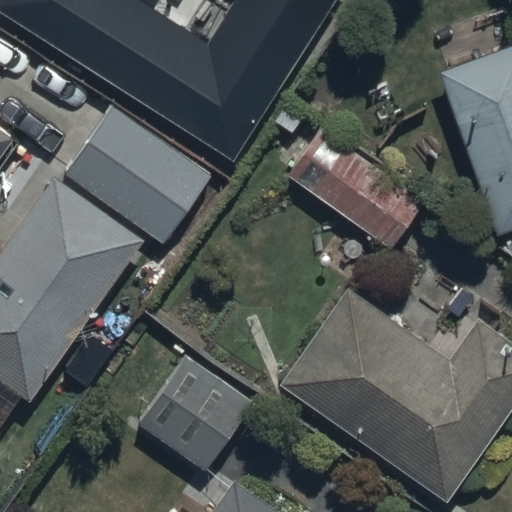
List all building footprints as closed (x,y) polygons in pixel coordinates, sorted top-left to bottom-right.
[(223,0),(208,25),(168,0),(11,0),(230,138),(318,0),(223,0)] [(511,29),(443,53),(498,219),(511,214),(511,29)] [(115,97),(66,165),(164,234),(213,166),(115,97)] [(322,115),(287,164),(391,239),(426,190),(322,115)] [(0,145),(12,129),(0,120),(0,145)] [(0,366),(31,389),(146,228),(55,164),(0,241),(0,366)] [(349,277),(281,373),(448,491),(511,399),(511,333),(477,309),(450,348),(349,277)] [(253,391),(187,346),(141,414),(207,459),(253,391)] [(303,511),(239,465),(204,511),(303,511)]
